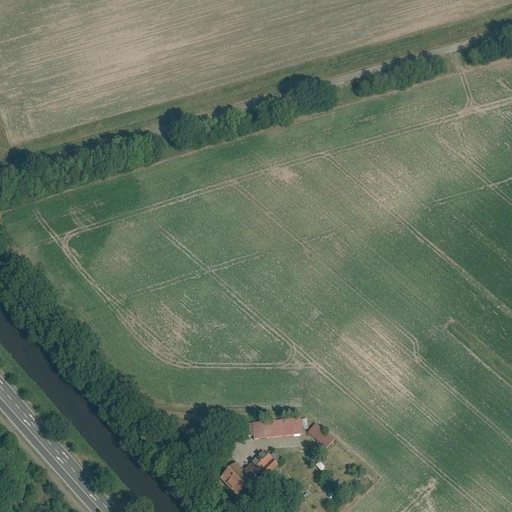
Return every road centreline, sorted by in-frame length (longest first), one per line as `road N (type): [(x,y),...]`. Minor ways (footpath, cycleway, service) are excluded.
road 1 (unclassified): [(0,171),(511,25)]
road 2 (unclassified): [(0,269),(124,405)]
road 3 (primary): [(0,392),(104,511)]
